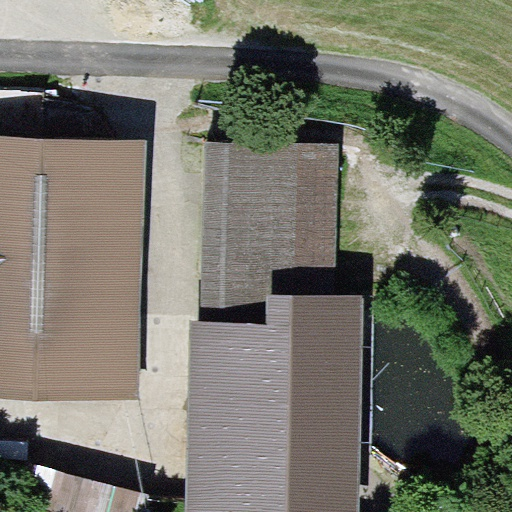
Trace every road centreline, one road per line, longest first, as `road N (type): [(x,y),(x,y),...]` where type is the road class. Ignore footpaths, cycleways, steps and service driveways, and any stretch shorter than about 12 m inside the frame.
road 1 (unclassified): [(511,140),(477,109),(402,80),(282,63),(0,63)]
road 2 (track): [(511,209),(466,192),(371,201),(466,313),(511,397)]
